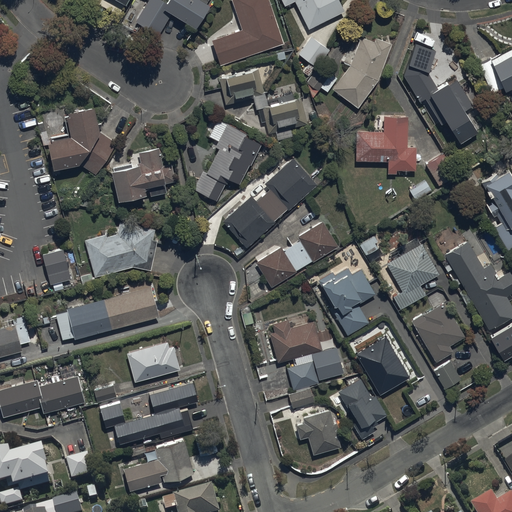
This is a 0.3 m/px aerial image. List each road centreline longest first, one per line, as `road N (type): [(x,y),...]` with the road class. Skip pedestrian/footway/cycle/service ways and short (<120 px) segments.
road 1 (residential): [(511,397),(399,465),(298,511)]
road 2 (residential): [(271,511),(210,286)]
road 3 (residential): [(21,0),(82,52),(159,84)]
